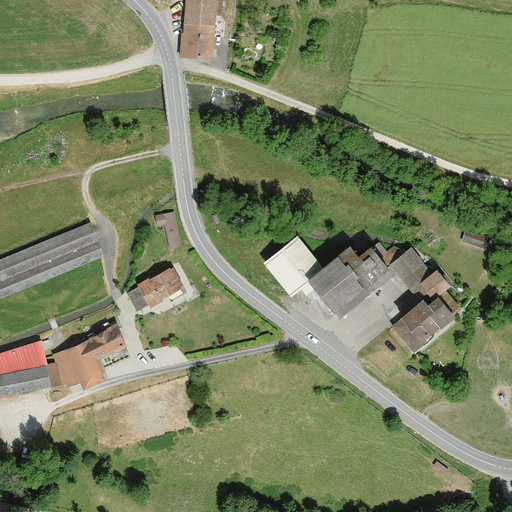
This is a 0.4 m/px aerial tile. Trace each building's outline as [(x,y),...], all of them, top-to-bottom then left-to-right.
[(185,0),(183,60),(215,61),(217,18),(222,18),(222,0),(185,0)] [(180,246),(173,212),(155,215),(157,225),(165,224),(170,248),(180,246)] [(0,297),(104,255),(90,222),(0,259),(0,297)] [(461,241),(483,248),(487,236),(465,229),(461,241)] [(324,267),(297,235),(263,262),(290,294),(308,279),(324,267)] [(308,279),(335,312),(389,267),(381,257),(371,245),(359,255),(351,245),(324,267),(308,279)] [(389,267),(391,266),(414,293),(424,306),(446,289),(450,285),(437,269),(431,273),(422,262),(423,262),(411,247),(407,250),(393,246),(381,257),(389,267)] [(136,311),(149,304),(150,306),(161,300),(160,299),(184,286),(173,266),(150,278),(149,277),(138,283),(139,286),(127,293),(136,311)] [(127,345),(116,322),(89,338),(52,355),(56,362),(58,368),(67,387),(80,381),(83,388),(105,378),(101,370),(103,369),(98,358),(127,345)] [(0,395),(51,384),(47,364),(42,340),(0,353),(0,395)] [(56,362),(47,364),(51,384),(51,386),(61,385),(58,368),(56,362)]
